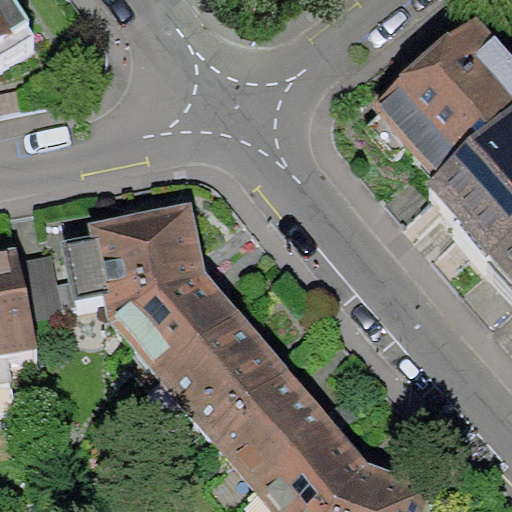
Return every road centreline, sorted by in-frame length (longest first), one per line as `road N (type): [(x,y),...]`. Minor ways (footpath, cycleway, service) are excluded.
road 1 (residential): [(231,111),(511,428)]
road 2 (residential): [(0,163),(231,111)]
road 3 (residential): [(231,111),(376,0)]
road 4 (residential): [(157,0),(231,111)]
